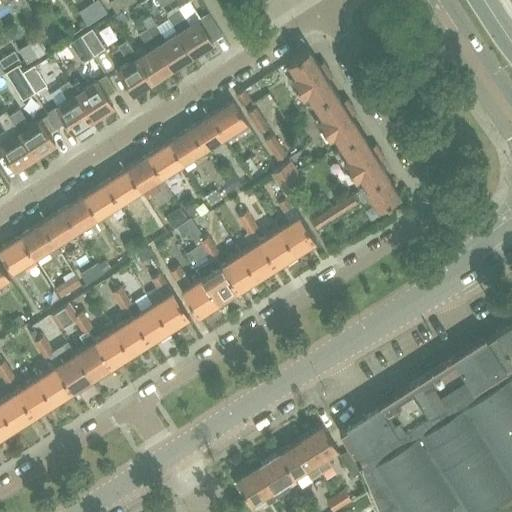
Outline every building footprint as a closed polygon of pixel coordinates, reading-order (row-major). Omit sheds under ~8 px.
[(15,0),(0,0),(0,8),(7,4),(13,13),(20,8),(15,0)] [(15,0),(20,8),(25,15),(33,10),(28,3),(26,0),(15,0)] [(110,0),(109,1),(116,12),(134,0),(110,0)] [(166,14),(177,31),(178,31),(192,53),(212,40),(198,18),(186,26),(175,9),(166,14)] [(127,17),(122,10),(114,15),(119,23),(127,17)] [(162,32),(155,22),(147,27),(154,38),(162,32)] [(147,51),(137,57),(151,79),(172,66),(158,44),(154,38),(147,27),(138,32),(144,42),(142,43),(147,51)] [(105,48),(92,28),(81,35),(93,55),(105,48)] [(178,31),(177,31),(158,44),(172,66),(192,53),(178,31)] [(82,62),(93,55),(81,35),(69,42),(82,62)] [(131,91),(151,79),(137,57),(126,39),(118,44),(129,62),(117,69),(131,91)] [(27,62),(47,49),(43,43),(36,47),(31,40),(18,48),(27,62)] [(290,76),(297,87),(301,94),(307,90),(314,102),(334,89),(327,77),(331,74),(327,68),(322,61),(318,64),(307,47),(287,60),(295,72),(290,76)] [(14,49),(5,55),(0,58),(0,61),(3,67),(19,56),(14,49)] [(46,84),(39,72),(57,61),(52,53),(22,71),(35,91),(46,84)] [(22,99),(34,92),(35,91),(22,71),(17,64),(5,72),(22,99)] [(59,85),(67,98),(56,105),(72,129),(92,117),(76,92),(68,79),(59,85)] [(97,79),(76,92),(92,117),(112,104),(97,79)] [(251,98),(244,88),(235,94),(241,104),(251,98)] [(316,117),(320,124),(328,135),(333,132),(340,143),(333,147),(360,130),(350,114),(355,111),(346,98),(342,101),(334,89),(314,102),(321,114),(316,117)] [(247,120),(233,98),(212,112),(226,134),(247,120)] [(246,111),(253,121),(262,115),(256,105),(246,111)] [(204,148),(226,134),(212,112),(190,126),(204,148)] [(0,145),(13,167),(34,154),(13,121),(9,114),(0,119),(11,137),(0,144),(0,145)] [(21,115),(13,121),(34,154),(54,141),(40,119),(28,126),(21,115)] [(253,121),(259,131),(268,125),(262,115),(253,121)] [(195,164),(191,156),(204,148),(190,126),(169,139),(183,161),(182,162),(187,170),(195,164)] [(339,161),(346,171),(350,178),(352,177),(359,189),(385,173),(386,173),(387,172),(379,159),(384,156),(379,150),(375,143),(370,146),(360,130),(333,147),(341,159),(339,161)] [(264,139),(270,149),(280,143),(273,133),(264,139)] [(161,175),(182,162),(183,161),(169,139),(147,153),(161,175)] [(270,149),(275,157),(277,159),(286,153),(280,143),(270,149)] [(140,188),(160,176),(161,175),(147,153),(126,166),(140,188)] [(250,156),(242,161),(250,173),(257,168),(250,156)] [(291,159),(282,165),(289,175),(297,170),(297,169),(306,164),(303,159),(294,165),(291,159)] [(284,193),(285,192),(304,180),(297,170),(289,175),(282,165),(271,172),(284,193)] [(126,166),(105,180),(119,202),(140,188),(126,166)] [(399,194),(386,173),(385,173),(359,189),(355,191),(363,204),(372,198),(378,208),(399,194)] [(230,174),(223,179),(229,187),(236,182),(230,174)] [(97,216),(119,202),(105,180),(83,194),(97,216)] [(352,192),(341,199),(347,209),(358,202),(352,192)] [(76,229),(97,216),(83,194),(62,207),(76,229)] [(282,210),(292,204),(286,195),(277,201),(282,210)] [(347,209),(341,199),(327,208),(333,218),(347,209)] [(188,215),(199,209),(195,201),(184,208),(188,215)] [(161,214),(171,229),(187,218),(179,203),(161,214)] [(62,207),(41,221),(60,252),(69,245),(64,237),(76,229),(62,207)] [(317,228),(333,218),(327,208),(311,219),(317,228)] [(237,215),(242,223),(252,217),(247,209),(237,215)] [(315,240),(299,214),(278,227),(295,252),(315,240)] [(257,226),(252,217),(242,223),(247,232),(257,226)] [(33,256),(46,248),(52,257),(60,252),(41,221),(19,234),(33,256)] [(278,227),(259,239),(275,265),(295,252),(278,227)] [(244,235),(251,244),(239,251),(256,277),(275,265),(259,239),(252,229),(244,235)] [(213,242),(208,233),(198,240),(203,248),(213,242)] [(26,271),(21,264),(33,256),(19,234),(0,246),(0,252),(12,270),(13,270),(17,277),(26,271)] [(219,250),(213,242),(203,248),(209,257),(219,250)] [(239,251),(220,263),(237,289),(256,277),(239,251)] [(0,282),(10,276),(0,260),(0,292),(1,292),(0,290),(0,282)] [(79,272),(86,282),(103,271),(97,261),(79,272)] [(220,263),(201,276),(217,302),(237,289),(220,263)] [(180,289),(197,315),(217,302),(201,276),(190,283),(178,264),(169,270),(181,288),(180,289)] [(160,271),(151,276),(156,285),(165,279),(160,271)] [(67,277),(75,288),(81,284),(73,273),(67,277)] [(172,289),(171,289),(165,279),(156,285),(157,285),(162,295),(152,302),(169,328),(189,315),(172,289)] [(110,291),(116,299),(126,293),(121,284),(110,291)] [(152,302),(140,309),(134,299),(131,301),(126,293),(116,299),(121,307),(126,304),(132,314),(149,340),(169,328),(152,302)] [(69,300),(50,312),(59,327),(73,318),(72,316),(77,313),(69,300)] [(73,318),(77,324),(87,318),(82,309),(77,313),(72,316),(73,318)] [(132,314),(113,326),(130,353),(149,340),(132,314)] [(511,317),(493,329),(495,332),(511,358),(511,317)] [(9,321),(13,327),(19,324),(16,318),(9,321)] [(92,326),(87,318),(77,324),(82,332),(92,326)] [(113,326),(94,339),(110,365),(130,353),(113,326)] [(485,337),(408,386),(486,511),(511,511),(511,358),(495,332),(486,338),(485,337)] [(33,340),(38,348),(49,342),(44,334),(33,340)] [(94,339),(74,351),(91,377),(110,365),(94,339)] [(68,341),(54,350),(49,342),(38,348),(44,356),(49,353),(55,363),(72,390),(91,377),(74,351),(68,341)] [(0,361),(0,372),(9,367),(4,359),(0,361)] [(55,363),(35,376),(52,402),(72,390),(55,363)] [(14,375),(9,367),(0,372),(0,373),(5,381),(14,375)] [(35,376),(16,388),(33,414),(52,402),(35,376)] [(348,425),(339,431),(349,447),(345,450),(359,472),(361,470),(379,511),(486,511),(408,386),(348,424),(348,425)] [(16,388),(0,398),(0,405),(13,427),(33,414),(16,388)] [(0,405),(0,435),(13,427),(0,405)] [(321,424),(300,437),(321,471),(332,463),(327,453),(335,448),(337,447),(322,423),(321,424)] [(300,437),(278,451),(293,475),(304,468),(310,478),(321,471),(300,437)] [(345,450),(339,454),(353,476),(359,472),(345,450)] [(278,451),(257,464),(272,488),(277,496),(289,488),(284,480),(293,475),(278,451)] [(236,479),(233,481),(238,490),(241,488),(250,502),(263,494),(267,502),(277,496),(272,488),(257,464),(235,478),(236,479)] [(344,488),(336,494),(342,504),(351,499),(344,488)] [(336,494),(326,500),(333,510),(342,504),(336,494)]
